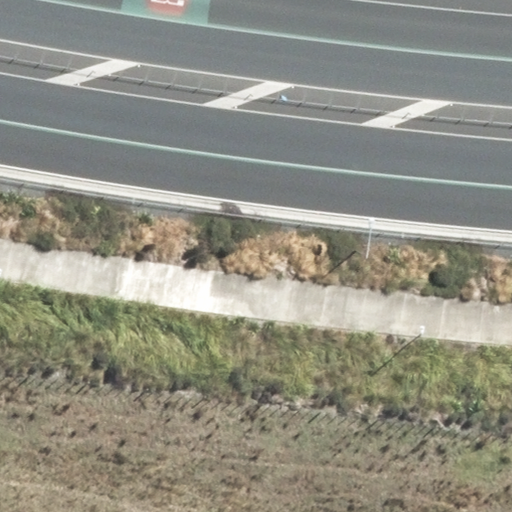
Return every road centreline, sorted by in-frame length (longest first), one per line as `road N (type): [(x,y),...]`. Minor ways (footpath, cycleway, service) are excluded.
road 1 (primary): [(511,165),(301,151),(0,102)]
road 2 (primary): [(48,0),(159,23),(511,56)]
